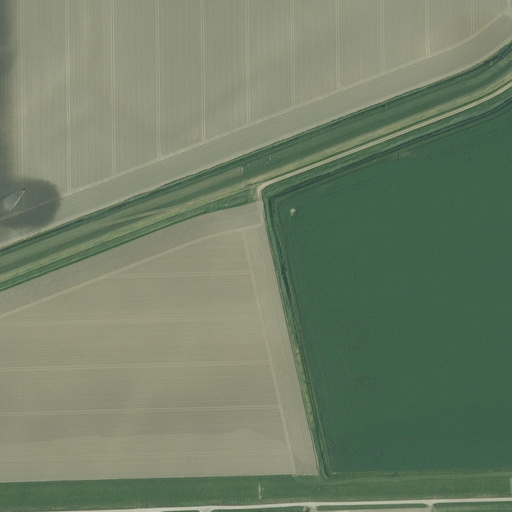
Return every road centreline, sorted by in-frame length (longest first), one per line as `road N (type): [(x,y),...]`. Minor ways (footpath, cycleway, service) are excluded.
road 1 (unclassified): [(75,511),(511,498)]
road 2 (track): [(105,224),(263,185),(511,84)]
